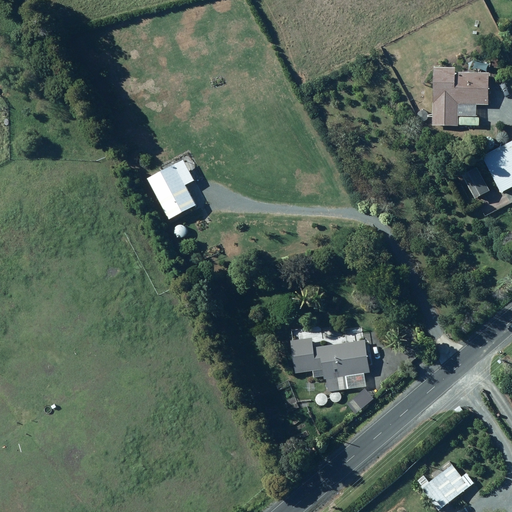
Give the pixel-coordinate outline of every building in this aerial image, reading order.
[(454,68),(429,67),(430,127),(457,127),(457,116),(474,116),(474,106),(488,106),(488,73),(454,73),(454,68)] [(511,135),(478,154),(499,194),(511,187),(511,135)] [(166,221),(204,202),(182,159),(145,178),(166,221)] [(475,166),(459,175),(473,200),(489,191),(475,166)] [(202,212),(190,219),(198,232),(210,225),(202,212)] [(214,231),(219,241),(232,234),(227,224),(214,231)] [(189,240),(177,246),(183,256),(194,250),(189,240)] [(229,248),(231,257),(244,254),(243,245),(229,248)] [(367,373),(362,341),(314,347),(312,339),(288,343),(292,375),(312,372),(312,377),(321,376),(321,381),(325,381),(326,391),(364,386),(362,374),(367,373)] [(342,403),(340,390),(314,395),(316,407),(342,403)] [(365,390),(347,402),(356,414),(374,402),(365,390)] [(452,464),(419,487),(438,511),(469,486),(452,464)]
